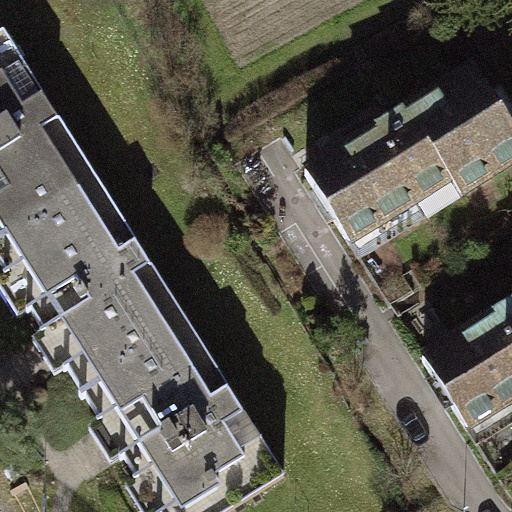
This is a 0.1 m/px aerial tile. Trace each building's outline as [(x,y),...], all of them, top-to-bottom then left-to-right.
[(0,240),(95,181),(0,32),(0,240)] [(511,125),(475,66),(305,174),(357,259),(457,194),(466,208),(511,179),(511,125)] [(189,330),(95,181),(0,240),(0,263),(84,396),(189,330)] [(511,306),(424,361),(469,432),(511,404),(511,306)] [(230,511),(283,479),(189,330),(84,396),(157,511),(230,511)]
